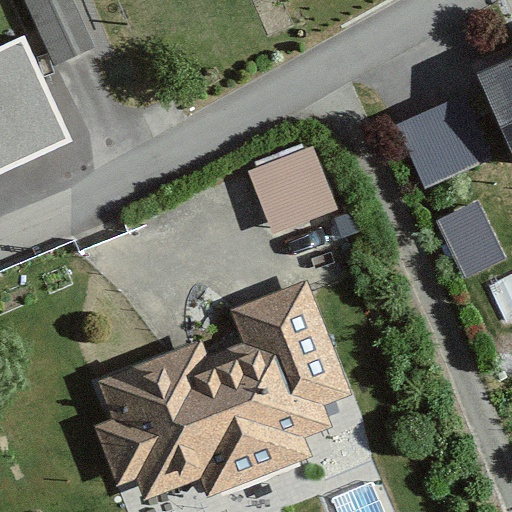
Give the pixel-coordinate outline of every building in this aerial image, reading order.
[(65,0),(25,0),(51,58),(85,44),(65,0)] [(9,45),(0,48),(0,126),(37,111),(9,45)] [(511,48),(465,68),(507,174),(511,172),(511,48)] [(482,150),(455,94),(391,124),(418,180),(482,150)] [(308,144),(244,165),(266,232),(330,210),(308,144)] [(472,197),(431,215),(458,275),(499,256),(472,197)] [(228,329),(100,371),(141,493),(349,425),(299,274),(219,300),(228,329)]
